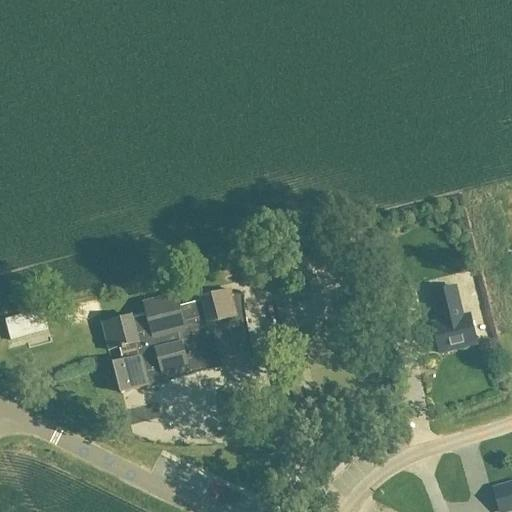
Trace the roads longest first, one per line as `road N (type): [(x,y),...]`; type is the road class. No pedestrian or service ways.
road 1 (tertiary): [(200,511),(10,420)]
road 2 (unclassified): [(346,511),(391,466),(511,426)]
